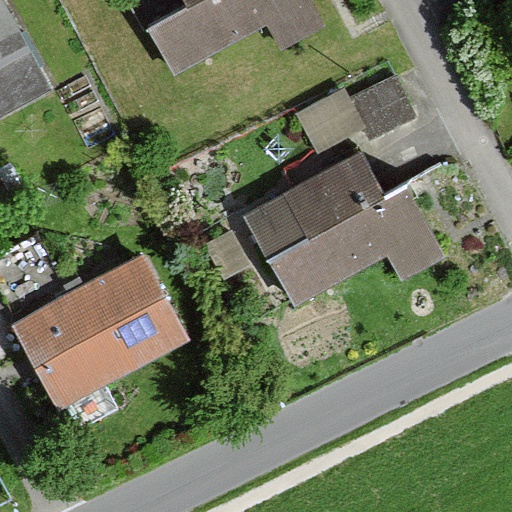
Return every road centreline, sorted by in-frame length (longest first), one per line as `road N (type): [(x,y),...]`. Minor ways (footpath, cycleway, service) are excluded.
road 1 (unclassified): [(511,331),(138,511)]
road 2 (residential): [(397,0),(511,230)]
